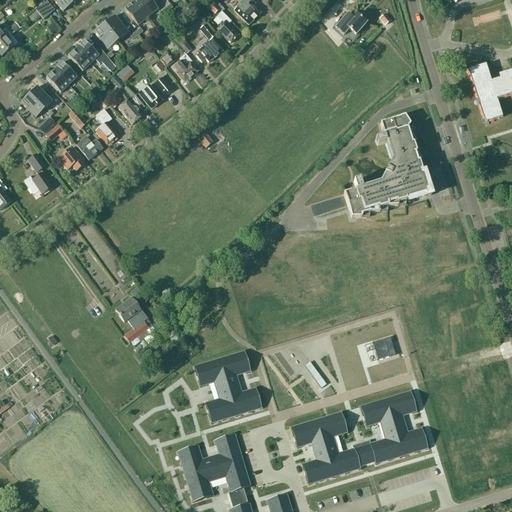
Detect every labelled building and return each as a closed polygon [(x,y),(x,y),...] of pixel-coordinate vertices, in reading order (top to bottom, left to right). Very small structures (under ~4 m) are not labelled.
[(72,6),(67,0),(52,0),(63,13),(72,6)] [(134,0),(134,1),(147,18),(157,10),(149,0),(134,0)] [(245,0),(234,12),(248,26),(260,14),(252,6),(254,4),(250,0),(245,0)] [(137,26),(147,18),(134,1),(123,9),(137,26)] [(53,11),(48,4),(46,2),(36,11),(43,20),(53,11)] [(217,2),(213,5),(219,11),(221,13),(224,10),(217,2)] [(325,5),(321,2),(316,8),(320,12),(325,5)] [(214,15),(219,11),(213,5),(209,9),(214,15)] [(222,21),(224,23),(216,30),(230,44),(238,36),(227,25),(230,22),(221,13),(217,17),(222,22),(222,21)] [(347,15),(335,28),(343,36),(348,30),(355,36),(366,23),(355,15),(352,19),(347,15)] [(104,25),(118,42),(128,34),(114,17),(104,25)] [(204,24),(200,19),(195,23),(200,28),(204,24)] [(393,25),(391,22),(385,28),(387,31),(393,25)] [(15,24),(11,27),(15,32),(19,29),(15,24)] [(53,25),(48,30),(53,36),(58,31),(53,25)] [(107,50),(118,42),(104,25),(94,33),(107,50)] [(208,63),(222,52),(212,39),(215,37),(205,25),(199,30),(209,42),(206,45),(205,43),(201,47),(202,48),(196,53),(198,55),(195,56),(201,63),(205,60),(208,63)] [(346,123),(371,103),(309,25),(284,44),(346,123)] [(0,40),(9,33),(6,31),(3,27),(0,29),(0,40)] [(0,40),(0,56),(1,58),(12,48),(17,44),(11,36),(15,32),(11,27),(6,31),(9,33),(0,40)] [(98,57),(83,42),(75,49),(90,65),(94,60),(99,65),(101,63),(110,73),(115,69),(102,53),(98,57)] [(191,50),(185,42),(180,46),(186,54),(191,50)] [(82,72),(90,65),(75,49),(67,57),(82,72)] [(29,54),(27,51),(19,58),(22,61),(29,54)] [(165,69),(173,62),(167,54),(159,61),(165,69)] [(183,84),(197,72),(190,64),(191,63),(185,55),(179,59),(181,61),(173,67),(178,73),(176,74),(183,84)] [(61,63),(53,71),(68,86),(76,78),(61,63)] [(511,69),(499,74),(501,78),(491,81),(486,65),(468,71),(472,83),(475,83),(476,87),(474,88),(478,100),(480,100),(482,105),(479,105),(483,118),(486,117),(487,122),(486,122),(487,123),(503,117),(497,100),(511,95),(511,69)] [(68,86),(53,71),(45,79),(60,94),(68,86)] [(104,71),(100,75),(106,80),(110,77),(104,71)] [(109,80),(116,88),(121,83),(114,76),(109,80)] [(154,92),(150,96),(146,90),(139,96),(143,101),(150,110),(161,102),(160,100),(171,91),(161,79),(150,87),(154,92)] [(98,86),(94,82),(90,86),(94,90),(98,86)] [(28,96),(43,111),(51,103),(36,88),(28,96)] [(134,96),(130,99),(123,90),(116,95),(122,102),(124,101),(126,103),(118,109),(131,126),(142,117),(138,112),(144,108),(134,96)] [(96,91),(91,96),(98,104),(103,100),(96,91)] [(85,92),(79,97),(83,101),(88,97),(85,92)] [(35,119),(43,111),(28,96),(20,103),(35,119)] [(71,99),(65,104),(72,111),(77,105),(71,99)] [(87,124),(74,110),(67,116),(80,130),(87,124)] [(106,146),(117,138),(106,124),(111,120),(103,111),(95,117),(102,126),(95,133),(106,146)] [(309,111),(299,119),(303,124),(313,116),(309,111)] [(360,219),(361,229),(367,229),(366,214),(369,213),(369,214),(379,213),(379,210),(387,208),(397,208),(397,205),(406,202),(405,200),(411,198),(411,200),(424,196),(423,192),(427,191),(422,176),(421,177),(420,173),(421,172),(418,164),(421,162),(415,153),(413,145),(415,144),(410,135),(407,127),(410,126),(404,117),(379,125),(383,138),(375,140),(377,146),(386,144),(391,161),(380,184),(362,189),(359,180),(353,182),(356,191),(343,195),(351,219),(360,219)] [(49,119),(37,130),(45,135),(55,125),(49,119)] [(57,125),(44,136),(50,143),(63,132),(61,131),(57,125)] [(205,149),(213,143),(204,133),(197,139),(205,149)] [(88,161),(102,150),(94,141),(91,144),(86,138),(75,146),(88,161)] [(84,166),(81,163),(84,161),(74,149),(71,151),(70,149),(58,160),(67,171),(71,167),(76,172),(84,166)] [(45,168),(36,155),(27,162),(38,177),(32,181),(29,178),(23,182),(33,196),(39,192),(41,196),(52,188),(42,174),(40,171),(45,168)] [(0,211),(11,203),(3,193),(6,190),(0,182),(0,211)] [(364,235),(308,236),(309,266),(365,265),(364,235)] [(409,260),(394,261),(394,271),(410,270),(409,260)] [(342,291),(343,309),(373,307),(372,292),(389,291),(389,283),(368,284),(368,281),(363,281),(363,286),(356,286),(356,290),(342,291)] [(137,287),(129,292),(134,298),(141,292),(137,287)] [(271,292),(252,293),(254,346),(273,346),(273,326),(339,324),(339,297),(272,299),(271,292)] [(130,343),(133,347),(141,342),(140,343),(143,348),(147,346),(142,340),(149,335),(155,331),(140,311),(139,311),(131,299),(115,311),(124,324),(127,321),(133,330),(124,337),(129,344),(130,343)] [(167,325),(162,318),(159,320),(164,327),(167,325)] [(180,343),(172,332),(169,334),(175,342),(174,343),(176,346),(180,343)] [(195,366),(193,367),(194,369),(200,388),(204,387),(203,385),(214,382),(219,401),(209,404),(209,402),(204,404),(210,423),(211,425),(213,424),(212,422),(221,420),(222,421),(224,421),(223,419),(234,416),(235,417),(237,417),(236,415),(247,412),(248,414),(250,413),(249,411),(259,408),(259,410),(261,409),(261,408),(255,388),(250,390),(251,391),(241,395),(235,375),(245,372),(246,374),(250,373),(244,353),(244,351),(242,352),(242,354),(233,357),(232,355),(230,356),(231,357),(220,361),(219,359),(217,359),(218,361),(207,365),(206,363),(204,363),(205,365),(196,368),(195,366)] [(292,428),(290,428),(290,430),(296,449),(301,448),(300,446),(311,443),(316,462),(306,465),(306,464),(301,465),(307,484),(307,486),(310,485),(309,484),(318,481),(319,483),(321,482),(320,480),(331,477),(332,479),(334,478),(333,476),(344,473),(345,475),(347,474),(347,472),(357,469),(358,471),(360,470),(360,469),(359,468),(374,463),(374,464),(375,466),(377,465),(377,463),(387,460),(388,462),(390,461),(390,459),(400,456),(401,458),(403,457),(403,455),(413,452),(414,454),(416,453),(416,451),(425,449),(425,451),(427,450),(427,448),(421,429),(416,430),(417,432),(407,435),(401,416),(411,412),(412,414),(416,413),(410,394),(410,392),(408,392),(408,394),(399,397),(399,395),(396,396),(397,398),(386,401),(386,399),(383,400),(384,402),(373,405),(372,403),(370,404),(371,406),(362,408),(361,407),(359,407),(360,409),(365,428),(370,427),(370,425),(380,422),(386,441),(375,444),(375,443),(370,444),(369,441),(352,447),(352,449),(347,451),(348,453),(337,456),(332,437),(342,433),(342,435),(347,434),(341,415),(341,413),(338,413),(339,415),(330,418),(329,416),(327,417),(328,419),(317,422),(316,420),(314,421),(315,423),(304,426),(303,424),(301,425),(302,427),(293,429),(292,428)] [(197,446),(176,453),(177,455),(179,454),(182,463),(180,464),(181,466),(182,465),(186,476),(184,477),(184,479),(186,478),(190,489),(188,490),(188,492),(190,491),(193,500),(191,501),(192,503),(194,503),(213,497),(212,492),(210,493),(207,482),(226,477),(229,487),(227,487),(229,493),(227,494),(232,509),(228,510),(228,511),(289,511),(289,509),(291,508),(290,506),(288,507),(285,497),(287,497),(286,495),(285,495),(265,501),(267,506),(269,505),(270,511),(249,511),(251,510),(249,504),(247,505),(243,490),(250,487),(250,485),(248,486),(245,475),(246,474),(246,472),(244,473),(241,462),(242,461),(242,459),(240,460),(237,449),(239,448),(238,446),(236,447),(233,438),(235,437),(234,435),(233,435),(213,441),(215,446),(216,445),(220,456),(200,462),(197,451),(199,451),(197,446)]
